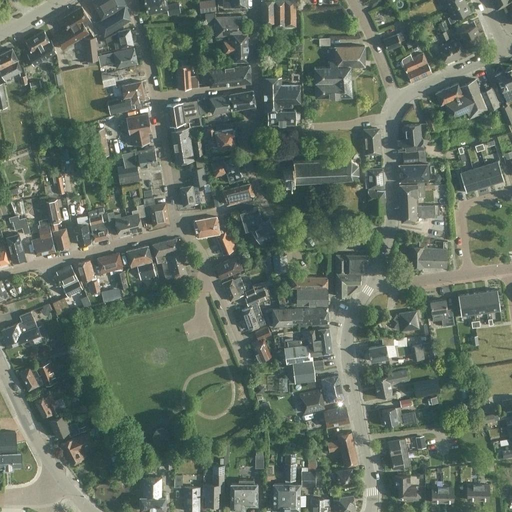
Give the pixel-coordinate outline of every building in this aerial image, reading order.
[(126,5),(122,0),(92,0),(90,1),(101,19),(95,24),(103,37),(130,21),(125,6),(126,5)] [(178,3),(167,5),(165,0),(144,0),(147,14),(167,10),(168,14),(180,12),(178,3)] [(207,0),(199,1),(200,12),(215,11),(213,0),(207,0)] [(274,22),(274,27),(295,26),(294,0),(261,1),(261,22),(274,22)] [(445,2),(449,9),(464,1),(463,0),(438,0),(440,4),(445,2)] [(511,0),(491,0),(496,9),(502,6),(506,15),(510,14),(511,18),(511,0)] [(464,1),(449,9),(452,16),(447,18),(449,24),(454,21),(454,20),(470,12),(464,1)] [(54,35),(54,36),(62,49),(89,33),(85,25),(91,22),(81,6),(61,18),(67,28),(54,35)] [(242,33),(242,16),(214,17),(214,21),(207,22),(207,32),(215,32),(215,36),(223,36),(223,54),(233,53),(233,61),(247,61),(247,33),(242,33)] [(447,29),(444,20),(438,23),(441,31),(447,29)] [(458,42),(478,34),(475,26),(459,33),(460,37),(457,39),(458,42)] [(113,39),(115,48),(132,44),(129,29),(118,31),(105,38),(106,43),(113,39)] [(449,38),(445,30),(439,33),(442,41),(449,38)] [(48,41),(43,31),(25,41),(31,52),(27,54),(33,65),(55,53),(51,40),(48,41)] [(403,39),(401,34),(397,35),(396,34),(382,40),(387,50),(400,44),(399,40),(403,39)] [(478,34),(458,42),(461,49),(465,48),(482,41),(478,34)] [(98,64),(94,37),(84,38),(87,65),(98,64)] [(416,44),(413,38),(405,42),(407,48),(416,44)] [(448,42),(455,59),(464,55),(461,49),(458,42),(457,39),(448,42)] [(446,62),(455,59),(448,42),(439,46),(446,62)] [(350,67),(364,66),(364,45),(334,47),(328,47),(329,67),(314,67),(315,97),(351,96),(350,67)] [(115,62),(116,68),(137,63),(133,47),(97,55),(100,66),(115,62)] [(263,48),(263,56),(274,56),(274,47),(263,48)] [(16,59),(11,49),(0,54),(0,73),(3,80),(20,72),(16,59)] [(424,57),(422,53),(420,54),(411,58),(409,54),(402,59),(401,62),(401,63),(401,64),(410,83),(431,74),(424,57)] [(192,66),(191,60),(185,61),(186,66),(176,66),(178,89),(190,88),(189,66),(192,66)] [(129,66),(130,72),(143,70),(142,64),(129,66)] [(230,84),(230,85),(250,83),(248,65),(207,69),(209,86),(230,84)] [(502,91),(507,102),(511,99),(511,88),(511,87),(511,86),(511,67),(509,66),(505,68),(505,70),(494,75),(502,91)] [(101,78),(103,86),(115,83),(114,75),(101,78)] [(299,85),(280,85),(280,77),(263,78),(264,111),(267,111),(268,123),(294,123),(294,122),(299,122),(299,112),(294,112),(294,111),(282,111),(282,107),(291,107),(291,102),(299,102),(299,85)] [(490,87),(480,92),(475,79),(459,86),(457,83),(435,93),(440,105),(444,103),(450,118),(466,111),(469,118),(498,105),(490,87)] [(29,82),(31,89),(41,87),(39,80),(29,82)] [(140,81),(121,85),(123,96),(128,94),(130,102),(124,103),(123,98),(107,102),(110,113),(142,106),(141,99),(144,98),(140,81)] [(209,98),(212,113),(255,106),(252,91),(209,98)] [(206,113),(204,98),(196,100),(198,114),(206,113)] [(197,116),(195,101),(178,104),(178,103),(167,105),(170,125),(181,123),(181,122),(188,121),(188,118),(197,116)] [(500,108),(507,124),(511,122),(511,115),(507,104),(500,108)] [(149,141),(149,142),(147,131),(150,131),(151,131),(147,113),(147,114),(126,118),(125,118),(129,135),(131,134),(133,145),(149,142),(149,141)] [(482,116),(487,129),(495,126),(489,113),(482,116)] [(437,128),(434,116),(425,118),(429,131),(437,128)] [(421,136),(420,136),(419,123),(404,124),(405,139),(396,140),(397,150),(410,149),(410,150),(413,150),(413,152),(401,153),(402,161),(418,161),(417,152),(419,149),(422,149),(421,136)] [(93,129),(98,156),(108,154),(103,127),(93,129)] [(176,163),(193,160),(188,128),(171,131),(176,163)] [(216,141),(217,148),(234,145),(233,138),(235,135),(234,131),(232,129),(232,128),(214,131),(211,129),(206,129),(208,142),(216,141)] [(380,153),(379,128),(363,129),(364,154),(380,153)] [(58,139),(60,149),(60,150),(61,159),(69,160),(76,156),(75,147),(74,147),(72,136),(58,139)] [(203,158),(200,140),(193,141),(196,160),(203,158)] [(124,166),(121,167),(117,167),(120,183),(123,182),(123,184),(139,181),(137,168),(136,164),(134,164),(136,159),(138,159),(139,167),(157,164),(154,146),(121,153),(124,166)] [(503,153),(505,159),(511,156),(511,152),(511,151),(503,153)] [(223,161),(222,158),(210,161),(213,176),(227,172),(229,181),(247,176),(241,156),(223,161)] [(353,161),(350,159),(292,162),(293,165),(291,167),(285,167),(281,164),(280,166),(282,168),(282,172),(282,176),(280,177),(282,179),(284,177),(290,176),(293,178),(293,181),(341,179),(351,177),(357,173),(357,164),(353,161)] [(497,161),(485,165),(491,184),(503,180),(503,181),(504,180),(497,160),(497,161)] [(414,180),(424,180),(428,180),(427,164),(398,166),(399,182),(414,181),(414,180)] [(485,165),(472,169),(478,188),(491,184),(485,165)] [(191,169),(192,177),(207,174),(206,167),(191,169)] [(368,188),(383,187),(382,168),(367,168),(368,188)] [(460,172),(459,172),(466,192),(478,188),(472,169),(460,172)] [(207,174),(192,177),(194,185),(179,188),(182,206),(200,203),(197,184),(209,182),(207,174)] [(64,192),(61,175),(56,176),(59,193),(64,192)] [(249,183),(222,190),(227,204),(253,197),(254,196),(249,183)] [(417,218),(424,217),(434,217),(433,205),(417,205),(417,197),(422,197),(422,184),(399,185),(401,221),(417,221),(417,218)] [(370,213),(370,222),(380,222),(382,219),(382,213),(384,213),(383,201),(385,201),(384,190),(368,190),(368,201),(371,201),(371,213),(370,213)] [(144,207),(149,206),(153,225),(168,223),(165,203),(154,205),(153,197),(143,199),(144,207)] [(57,199),(57,198),(49,200),(46,200),(55,242),(56,242),(58,250),(69,247),(65,228),(57,229),(56,222),(61,220),(57,199)] [(126,215),(130,233),(142,230),(139,217),(144,215),(142,204),(136,205),(136,209),(131,210),(132,214),(126,215)] [(262,222),(257,206),(240,212),(245,229),(249,227),(259,241),(279,234),(269,219),(262,222)] [(98,215),(97,209),(86,211),(93,242),(109,238),(105,221),(103,221),(101,214),(98,215)] [(118,235),(130,233),(126,215),(120,216),(119,213),(114,214),(113,211),(106,213),(109,224),(115,223),(118,235)] [(19,219),(18,214),(8,217),(9,222),(12,221),(14,230),(21,228),(23,234),(29,232),(25,217),(19,219)] [(218,231),(216,216),(194,220),(193,222),(196,236),(198,237),(215,234),(223,254),(235,249),(228,232),(227,232),(226,229),(218,231)] [(32,240),(35,255),(54,250),(46,219),(38,221),(39,225),(38,225),(41,238),(32,240)] [(91,244),(87,224),(74,227),(78,247),(91,244)] [(18,234),(11,236),(10,234),(5,235),(12,261),(25,258),(18,234)] [(178,249),(175,238),(152,244),(157,262),(160,261),(165,279),(190,272),(188,264),(184,265),(180,249),(178,249)] [(422,268),(422,267),(423,241),(419,241),(418,247),(410,247),(409,267),(422,268)] [(422,267),(434,267),(434,248),(426,248),(426,241),(423,241),(422,267)] [(434,248),(434,267),(446,267),(447,242),(442,241),(442,248),(434,248)] [(137,266),(140,279),(155,276),(147,245),(126,251),(130,267),(137,266)] [(238,255),(236,250),(229,253),(231,258),(214,266),(220,279),(242,269),(236,256),(238,255)] [(272,254),(274,272),(288,271),(286,252),(272,254)] [(122,268),(118,253),(97,258),(100,273),(110,271),(110,274),(115,273),(119,289),(127,287),(124,277),(126,277),(125,270),(122,271),(121,268),(122,268)] [(368,264),(368,254),(336,254),(335,273),(335,295),(345,295),(345,293),(348,293),(356,286),(356,283),(359,283),(359,272),(364,272),(364,264),(368,264)] [(263,266),(271,263),(269,255),(260,258),(263,266)] [(93,275),(89,260),(77,263),(82,281),(91,279),(92,281),(90,281),(93,293),(100,291),(95,274),(93,275)] [(82,289),(70,265),(56,272),(57,274),(53,276),(57,285),(61,284),(67,296),(82,289)] [(326,288),(326,277),(305,277),(305,271),(290,271),(290,288),(326,288)] [(222,283),(229,301),(239,297),(239,296),(242,295),(241,291),(245,289),(240,277),(232,280),(232,279),(222,283)] [(326,304),(326,288),(296,288),(296,293),(295,293),(295,288),(283,288),(276,289),(278,303),(285,302),(284,297),(296,297),(296,304),(326,304)] [(496,289),(484,291),(487,311),(499,309),(499,310),(500,310),(497,289),(496,289)] [(263,290),(255,293),(247,297),(245,298),(247,305),(251,304),(252,306),(241,310),(248,329),(264,323),(256,302),(266,298),(263,290)] [(484,291),(471,293),(473,313),(487,311),(484,291)] [(458,295),(457,295),(460,315),(461,315),(473,313),(471,293),(458,295)] [(55,302),(60,313),(66,310),(61,299),(55,302)] [(452,309),(446,310),(445,299),(429,302),(431,312),(440,311),(442,326),(454,324),(452,309)] [(326,306),(271,309),(272,325),(311,323),(312,329),(306,330),(307,339),(287,342),(287,346),(284,347),(288,383),(314,380),(311,354),(332,351),(328,327),(327,323),(326,306)] [(32,338),(40,334),(30,311),(19,315),(21,321),(1,329),(4,339),(7,348),(32,338)] [(400,330),(418,328),(415,311),(399,313),(399,316),(399,317),(396,314),(392,319),(397,322),(394,327),(398,330),(400,330)] [(426,322),(419,323),(420,331),(427,330),(426,322)] [(251,342),(258,361),(270,356),(263,338),(270,335),(267,327),(255,332),(258,339),(251,342)] [(393,338),(392,337),(381,337),(382,345),(367,348),(370,361),(388,357),(385,345),(397,344),(397,338),(393,338)] [(428,344),(431,358),(438,356),(435,342),(428,344)] [(410,346),(412,361),(424,358),(422,344),(410,346)] [(56,382),(49,363),(38,367),(41,374),(38,376),(33,366),(19,373),(28,390),(42,383),(40,380),(43,379),(46,387),(56,382)] [(407,379),(405,368),(387,372),(387,375),(373,378),(377,397),(392,394),(389,382),(407,379)] [(324,396),(325,402),(343,398),(338,375),(320,379),(322,389),(299,394),(303,412),(324,408),(322,397),(324,396)] [(439,392),(437,377),(412,381),(415,397),(439,392)] [(54,401),(50,394),(44,397),(44,396),(34,401),(42,417),(64,407),(60,399),(54,401)] [(476,400),(477,406),(489,404),(488,397),(476,400)] [(399,400),(400,406),(410,404),(409,398),(399,400)] [(511,400),(510,401),(510,398),(501,400),(502,405),(511,403),(511,409),(511,400)] [(459,403),(461,414),(475,412),(473,400),(466,401),(466,402),(459,403)] [(268,401),(259,403),(262,412),(270,409),(268,401)] [(348,421),(344,406),(313,413),(314,418),(325,416),(327,426),(348,421)] [(400,413),(399,407),(381,410),(383,418),(382,418),(382,423),(384,423),(384,426),(398,423),(402,422),(402,424),(416,422),(414,411),(400,413)] [(75,422),(67,426),(63,415),(49,421),(56,437),(68,432),(69,436),(79,432),(75,422)] [(15,432),(0,432),(0,466),(3,466),(3,471),(12,470),(12,466),(21,465),(20,452),(16,452),(15,432)] [(61,445),(70,464),(85,457),(81,449),(93,443),(87,432),(61,445)] [(357,462),(350,432),(338,434),(339,439),(326,442),(328,452),(340,449),(344,465),(357,462)] [(415,437),(417,449),(423,447),(425,447),(423,435),(416,436),(415,437)] [(389,455),(407,452),(404,438),(387,441),(389,455)] [(511,449),(502,452),(503,458),(511,456),(511,449)] [(409,466),(407,452),(389,455),(392,469),(409,466)] [(284,479),(295,480),(295,453),(285,453),(284,479)] [(172,454),(164,454),(164,467),(172,467),(172,454)] [(323,470),(315,470),(315,461),(307,461),(308,470),(301,470),(301,486),(323,486),(323,470)] [(223,465),(213,465),(212,483),(203,483),(203,498),(205,498),(205,505),(217,505),(218,492),(223,492),(223,465)] [(353,483),(350,468),(335,471),(335,472),(327,473),(329,481),(337,479),(338,486),(353,483)] [(173,487),(182,487),(182,475),(174,475),(173,487)] [(409,487),(409,485),(409,475),(394,475),(394,486),(398,486),(409,487)] [(161,477),(143,477),(143,496),(139,496),(139,510),(165,511),(165,497),(160,497),(161,477)] [(252,480),(239,480),(239,483),(230,483),(230,508),(244,508),(244,504),(256,504),(256,483),(252,483),(252,480)] [(288,498),(288,483),(273,483),(272,508),(284,508),(284,498),(288,498)] [(299,483),(288,483),(288,498),(284,498),(284,508),(298,509),(299,504),(304,504),(305,495),(299,495),(299,483)] [(466,499),(477,500),(478,484),(466,484),(466,499)] [(478,484),(477,500),(488,500),(489,485),(478,484)] [(409,487),(408,500),(412,500),(412,497),(420,497),(420,492),(415,492),(415,486),(409,485),(409,487)] [(408,500),(409,487),(398,486),(398,497),(404,497),(404,500),(408,500)] [(442,502),(442,486),(431,486),(431,502),(442,502)] [(453,487),(442,486),(442,502),(453,502),(453,487)] [(184,510),(199,511),(199,487),(184,487),(184,510)] [(328,488),(329,495),(339,493),(338,487),(328,488)] [(355,511),(352,494),(339,496),(339,498),(333,499),(333,500),(331,500),(332,511),(338,510),(338,511),(354,511),(355,511)] [(327,506),(323,506),(323,498),(310,498),(309,511),(329,511),(329,506),(327,506)]
